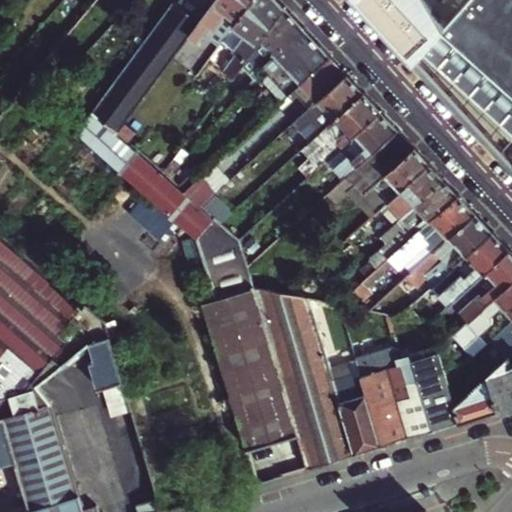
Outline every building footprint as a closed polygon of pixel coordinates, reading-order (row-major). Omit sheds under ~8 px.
[(119,132),(188,39),(214,6),(217,0),(175,0),(94,111),(119,132)] [(225,19),(236,26),(254,0),(217,0),(214,6),(188,39),(197,46),(210,30),(215,32),(225,19)] [(248,62),(252,56),(287,8),(280,0),(254,0),(236,26),(224,42),(237,51),(224,70),(235,78),(248,62)] [(378,0),(425,48),(455,15),(441,0),(378,0)] [(425,48),(511,125),(511,0),(468,0),(455,15),(425,48)] [(266,70),(306,28),(287,8),(252,56),(261,65),(266,70)] [(289,95),(332,56),(306,28),(266,70),(289,95)] [(248,62),(256,71),(261,65),(252,56),(248,62)] [(332,56),(289,95),(306,113),(348,74),(332,56)] [(256,71),(260,75),(266,70),(261,65),(256,71)] [(78,134),(94,111),(61,83),(41,66),(24,86),(78,134)] [(311,121),(321,133),(366,92),(348,74),(306,113),(291,126),(295,130),(299,126),(302,129),(311,121)] [(330,159),(343,147),(383,111),(366,92),(321,133),(328,141),(300,166),(310,177),(330,159)] [(189,194),(143,153),(131,143),(119,132),(94,111),(78,134),(198,239),(216,218),(204,207),(189,194)] [(330,194),(361,165),(400,129),(383,111),(343,147),(350,155),(337,166),(341,171),(323,187),(330,194)] [(361,165),(378,184),(417,148),(400,129),(361,165)] [(330,159),(337,166),(350,155),(343,147),(330,159)] [(382,209),(407,186),(431,163),(417,148),(378,184),(364,197),(372,205),(355,221),(361,228),(382,209)] [(382,209),(396,224),(424,197),(445,178),(431,163),(407,186),(382,209)] [(216,165),(189,194),(204,207),(217,195),(232,181),(216,165)] [(381,268),(393,257),(436,217),(460,195),(445,178),(424,197),(396,224),(380,238),(387,246),(373,259),(381,268)] [(400,264),(419,248),(430,238),(431,231),(440,223),(452,236),(477,213),(460,195),(436,217),(393,257),(400,264)] [(453,270),(455,268),(481,244),(494,232),(477,213),(452,236),(439,248),(418,267),(401,283),(409,290),(418,281),(421,284),(430,276),(446,262),(453,270)] [(299,434),(293,414),(279,366),(263,314),(256,291),(249,268),(241,240),(216,218),(198,239),(217,299),(204,303),(249,450),(299,434)] [(439,248),(452,236),(440,223),(431,231),(430,238),(439,248)] [(123,382),(103,322),(91,311),(0,231),(0,419),(2,419),(51,404),(41,389),(75,353),(89,344),(95,361),(91,362),(99,390),(104,388),(123,382)] [(431,323),(480,279),(511,250),(494,232),(481,244),(455,268),(467,281),(446,301),(429,316),(417,303),(401,318),(431,323)] [(497,298),(507,289),(511,284),(511,251),(511,250),(480,279),(497,298)] [(430,276),(437,284),(453,270),(446,262),(430,276)] [(434,288),(446,301),(467,281),(455,268),(453,270),(437,284),(434,288)] [(339,306),(351,309),(369,291),(363,284),(339,306)] [(504,306),(511,314),(511,284),(507,289),(497,298),(475,318),(455,336),(467,348),(494,323),(494,314),(504,306)] [(345,383),(336,385),(322,336),(315,311),(321,309),(319,303),(256,291),(263,314),(279,366),(293,414),(299,434),(310,468),(383,447),(380,435),(366,389),(363,377),(353,380),(350,372),(342,375),(345,383)] [(511,357),(511,355),(511,321),(499,333),(506,341),(498,349),(508,360),(511,357)] [(409,439),(462,423),(457,406),(448,380),(440,354),(400,366),(410,396),(411,400),(398,404),(403,420),(409,439)] [(501,411),(511,407),(511,361),(511,357),(508,360),(491,375),(501,411)] [(403,420),(398,404),(411,400),(410,396),(400,366),(363,377),(366,389),(380,435),(383,447),(409,439),(403,420)] [(462,423),(501,411),(491,375),(457,406),(462,423)] [(113,417),(132,411),(123,382),(104,388),(113,417)] [(31,511),(84,511),(51,404),(2,419),(30,509),(31,511)] [(0,511),(20,511),(30,509),(2,419),(0,419),(0,511)] [(140,511),(163,511),(160,500),(138,506),(140,511)]
